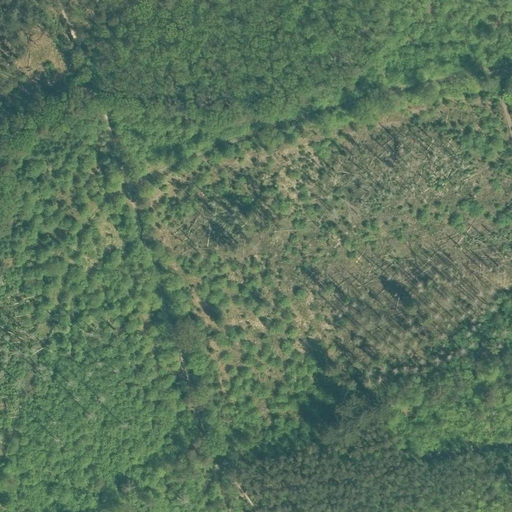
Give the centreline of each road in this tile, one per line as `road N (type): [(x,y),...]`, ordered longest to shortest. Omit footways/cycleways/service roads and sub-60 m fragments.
road 1 (track): [(126,184),(224,142),(467,73),(492,73),(511,132)]
road 2 (track): [(511,444),(251,491),(229,510)]
